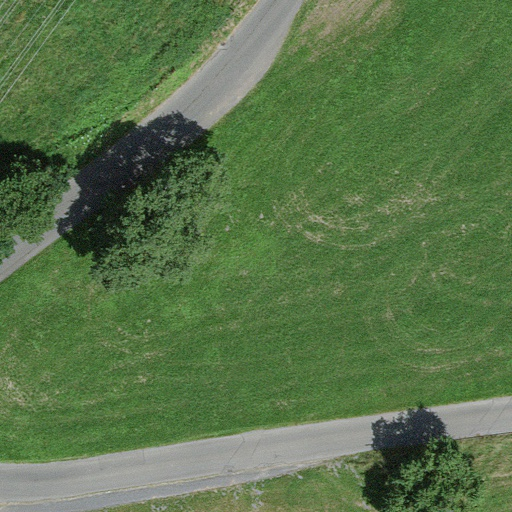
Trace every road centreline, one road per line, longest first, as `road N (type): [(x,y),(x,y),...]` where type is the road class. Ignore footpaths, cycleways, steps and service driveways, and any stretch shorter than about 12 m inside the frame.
road 1 (tertiary): [(0,476),(511,417)]
road 2 (tertiary): [(287,0),(223,86),(0,251)]
